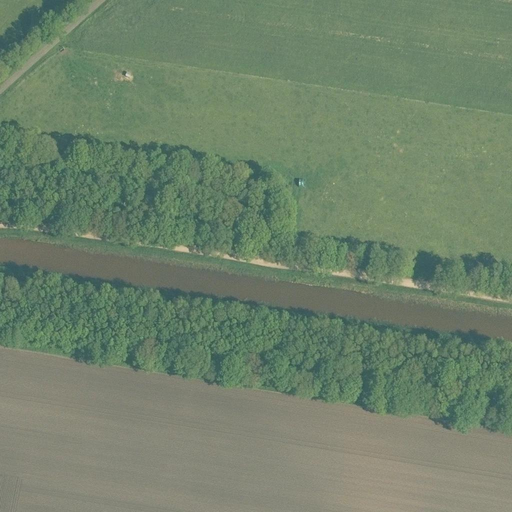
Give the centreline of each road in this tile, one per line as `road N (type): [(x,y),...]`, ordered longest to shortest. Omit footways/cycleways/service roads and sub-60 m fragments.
road 1 (track): [(511,358),(0,281)]
road 2 (track): [(511,299),(0,224)]
road 3 (unclassified): [(0,85),(93,0)]
